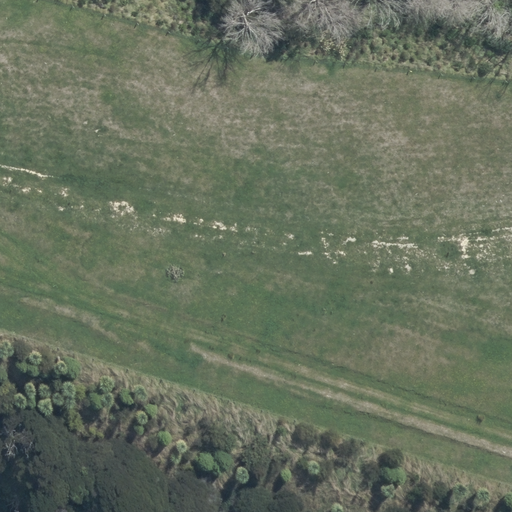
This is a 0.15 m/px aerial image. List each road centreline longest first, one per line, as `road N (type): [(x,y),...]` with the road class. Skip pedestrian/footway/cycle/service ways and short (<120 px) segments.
road 1 (track): [(511,437),(337,379),(0,290)]
road 2 (track): [(511,241),(363,251),(0,178)]
